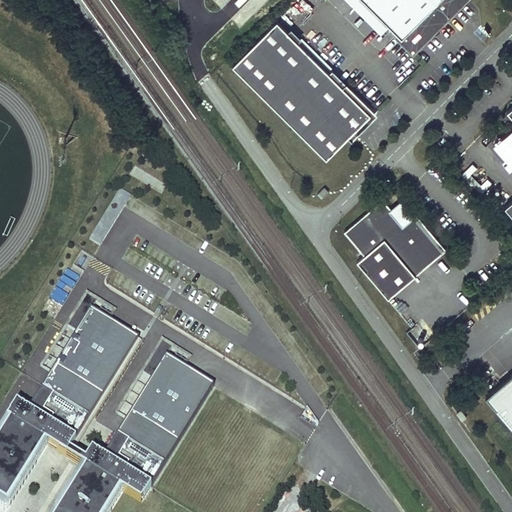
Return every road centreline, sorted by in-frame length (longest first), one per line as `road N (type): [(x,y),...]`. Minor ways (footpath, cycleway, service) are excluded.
road 1 (residential): [(510,511),(320,245),(332,210)]
road 2 (residential): [(511,34),(332,210)]
road 3 (residential): [(332,210),(298,208),(210,83)]
